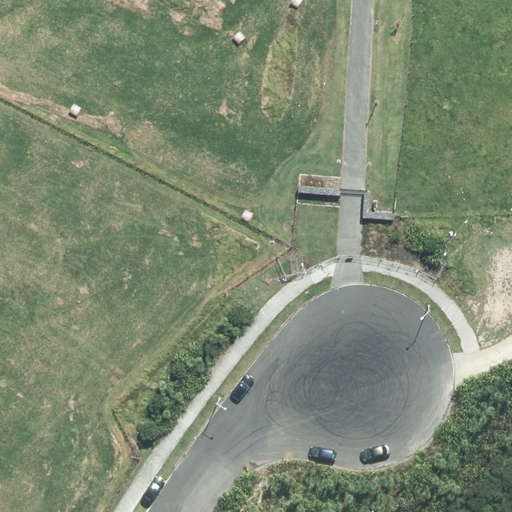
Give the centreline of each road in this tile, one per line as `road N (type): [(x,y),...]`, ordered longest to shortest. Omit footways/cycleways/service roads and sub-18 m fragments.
road 1 (residential): [(359,366),(352,192),(362,0)]
road 2 (residential): [(359,366),(262,420),(187,511)]
road 3 (track): [(511,340),(476,359),(359,366)]
